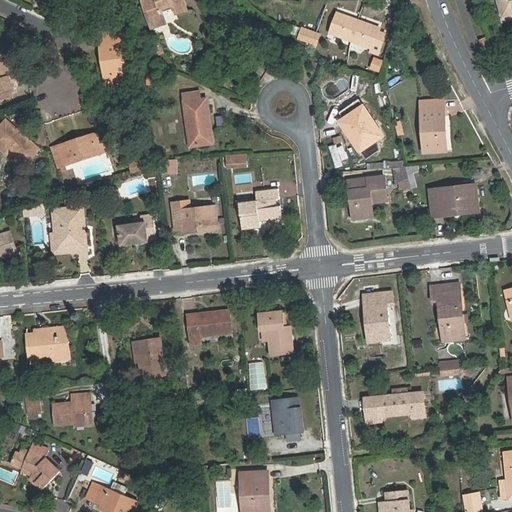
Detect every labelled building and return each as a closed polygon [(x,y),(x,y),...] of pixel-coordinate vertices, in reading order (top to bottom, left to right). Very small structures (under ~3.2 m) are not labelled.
[(149,21),(163,17),(161,9),(173,5),(175,13),(186,9),(182,0),(145,0),(147,5),(144,6),(149,21)] [(511,0),(498,0),(501,11),(511,8),(511,0)] [(379,28),(337,12),(330,32),(371,47),(370,49),(378,52),(385,33),(378,30),(379,28)] [(165,23),(163,17),(149,21),(151,28),(165,23)] [(319,33),(302,27),(298,37),(308,41),(307,42),(315,45),(319,33)] [(486,36),(479,39),(482,48),(489,46),(486,36)] [(108,75),(126,74),(121,37),(103,39),(104,47),(101,48),(102,57),(105,56),(108,75)] [(9,52),(4,54),(11,73),(14,72),(10,63),(12,62),(9,52)] [(11,73),(4,54),(0,55),(0,99),(9,97),(6,87),(11,86),(7,75),(11,73)] [(127,81),(126,74),(108,75),(105,56),(102,57),(105,84),(127,81)] [(182,93),(183,101),(197,99),(196,91),(182,93)] [(358,98),(353,92),(333,105),(337,111),(358,98)] [(204,124),(210,123),(206,98),(197,99),(183,101),(189,146),(206,144),(204,124)] [(383,136),(358,98),(337,111),(357,139),(354,141),(361,151),(383,136)] [(421,101),(421,110),(444,110),(443,100),(421,101)] [(444,110),(421,110),(423,151),(442,150),(441,137),(446,137),(444,110)] [(334,114),(354,141),(357,139),(337,111),(334,114)] [(39,148),(6,120),(0,126),(0,148),(3,151),(8,146),(27,162),(39,148)] [(401,122),(395,123),(398,135),(404,134),(401,122)] [(213,143),(210,123),(204,124),(206,144),(213,143)] [(67,146),(59,149),(65,165),(106,151),(100,132),(66,143),(67,146)] [(242,166),(241,156),(227,157),(227,167),(242,166)] [(178,171),(176,157),(167,158),(168,163),(169,172),(169,173),(178,171)] [(405,165),(404,159),(382,161),(382,167),(395,166),(405,165)] [(140,160),(129,163),(132,172),(142,168),(140,160)] [(417,164),(405,165),(407,174),(418,171),(417,164)] [(407,174),(405,165),(395,166),(400,187),(410,185),(407,174)] [(382,186),(380,176),(350,180),(351,189),(349,189),(353,218),(364,217),(362,202),(371,201),(387,199),(385,186),(382,186)] [(466,208),(467,213),(479,212),(476,184),(429,189),(432,212),(466,208)] [(257,201),(246,202),(247,212),(240,213),(242,229),(260,227),(260,220),(282,218),(280,205),(277,205),(276,199),(279,198),(279,189),(256,191),(257,201)] [(189,199),(180,200),(181,209),(190,208),(189,199)] [(181,209),(180,200),(172,202),(175,231),(183,229),(183,233),(200,231),(200,226),(217,224),(215,205),(190,208),(181,209)] [(373,216),(371,201),(362,202),(364,217),(373,216)] [(247,212),(246,202),(237,203),(238,213),(240,213),(247,212)] [(43,203),(26,206),(27,217),(45,215),(43,203)] [(86,231),(84,231),(79,232),(79,226),(83,226),(85,226),(84,207),(54,209),(56,233),(56,244),(59,244),(60,249),(71,248),(71,250),(78,249),(79,252),(87,251),(86,231)] [(432,217),(467,213),(466,208),(432,212),(432,217)] [(141,221),(118,224),(121,244),(148,240),(147,238),(156,237),(153,214),(140,215),(141,221)] [(0,260),(17,255),(10,232),(0,234),(0,260)] [(54,254),(79,252),(78,249),(71,250),(71,248),(60,249),(59,244),(56,244),(56,233),(52,234),(54,254)] [(453,300),(451,284),(431,286),(432,302),(439,302),(442,336),(467,334),(462,299),(453,300)] [(461,284),(451,284),(453,300),(462,299),(461,284)] [(379,307),(365,308),(369,343),(391,341),(388,306),(395,306),(393,292),(378,294),(379,307)] [(364,295),(365,308),(379,307),(378,294),(364,295)] [(230,310),(188,315),(191,342),(199,342),(198,337),(233,334),(230,310)] [(285,327),(283,311),(260,314),(262,340),(270,340),(271,355),(294,353),(292,327),(285,327)] [(43,333),(42,329),(35,330),(35,334),(28,335),(31,360),(70,355),(68,331),(43,333)] [(467,340),(467,334),(442,336),(443,343),(467,340)] [(161,338),(141,341),(144,361),(140,362),(142,378),(167,375),(161,338)] [(144,361),(141,341),(134,342),(137,362),(140,362),(144,361)] [(441,371),(461,369),(460,361),(440,363),(441,371)] [(307,386),(306,376),(299,377),(300,387),(307,386)] [(424,392),(364,398),(367,423),(381,422),(381,416),(413,412),(413,418),(427,416),(424,392)] [(85,402),(91,401),(91,393),(72,395),(73,403),(54,404),(56,426),(86,423),(85,402)] [(41,416),(38,394),(26,395),(30,418),(41,416)] [(304,432),(299,398),(273,401),(277,435),(287,434),(288,441),(301,440),(300,432),(304,432)] [(93,423),(91,401),(85,402),(86,423),(93,423)] [(45,457),(49,450),(34,444),(31,452),(23,448),(21,453),(17,452),(12,463),(24,469),(24,467),(33,471),(39,476),(36,479),(34,482),(41,489),(59,471),(45,457)] [(32,476),(36,479),(39,476),(33,471),(24,467),(24,469),(23,472),(32,476)] [(261,497),(260,471),(240,472),(242,511),(271,511),(271,497),(261,497)] [(270,471),(260,471),(261,497),(271,497),(270,471)] [(110,511),(134,511),(139,502),(94,482),(87,497),(103,504),(101,508),(110,511)] [(409,511),(408,490),(387,492),(387,502),(384,502),(384,511),(409,511)] [(480,511),(483,511),(479,493),(464,495),(467,511),(480,511)]
